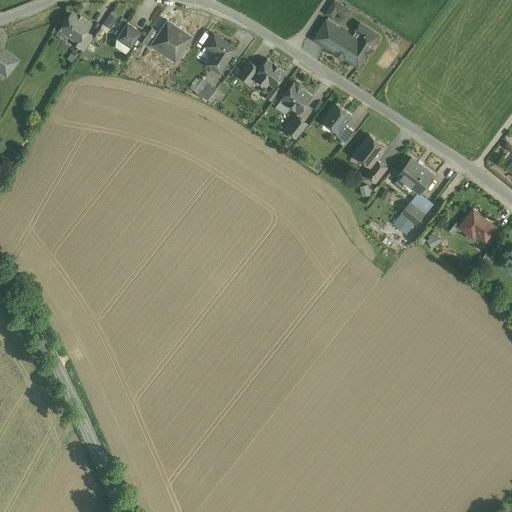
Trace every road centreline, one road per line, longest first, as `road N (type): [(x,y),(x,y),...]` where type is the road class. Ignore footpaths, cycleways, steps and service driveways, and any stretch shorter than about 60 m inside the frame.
road 1 (unclassified): [(511,198),(251,24),(194,0)]
road 2 (secondary): [(123,511),(77,405),(0,277)]
